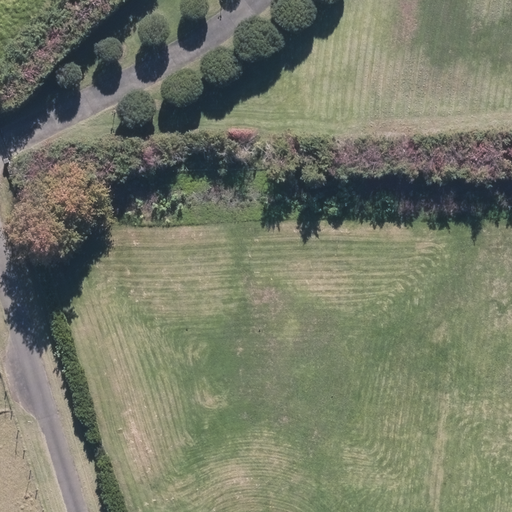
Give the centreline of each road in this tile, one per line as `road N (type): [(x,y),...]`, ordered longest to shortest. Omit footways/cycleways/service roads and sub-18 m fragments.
road 1 (track): [(0,164),(39,131),(261,0)]
road 2 (track): [(0,259),(79,511)]
